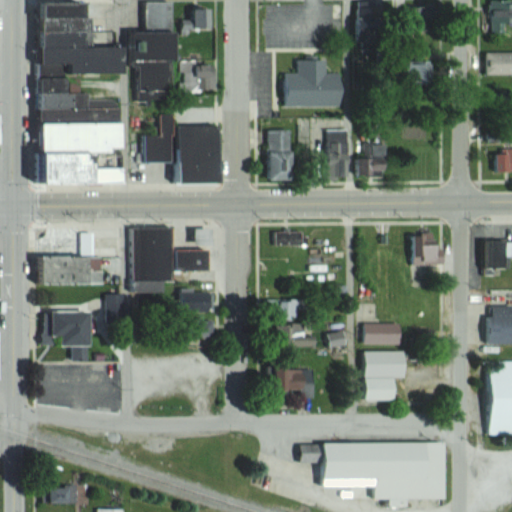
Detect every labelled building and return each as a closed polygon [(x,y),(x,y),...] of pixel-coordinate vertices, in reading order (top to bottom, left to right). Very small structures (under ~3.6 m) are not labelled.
[(511,20),(511,0),(483,0),(483,32),(498,32),(499,20),(511,20)] [(187,27),(199,27),(199,8),(187,8),(187,27)] [(511,51),(479,51),(479,73),(511,73),(511,51)] [(275,106),(333,106),(333,59),(292,59),(292,72),(275,72),(275,106)] [(426,61),(397,61),(397,80),(426,80),(426,61)] [(511,90),(499,91),(499,107),(511,106),(511,90)] [(110,181),(110,122),(99,122),(98,108),(82,108),(82,93),(48,93),(49,181),(110,181)] [(259,179),(284,179),(284,130),(259,130),(259,179)] [(366,158),(352,157),(351,174),(375,175),(377,144),(366,143),(366,158)] [(511,170),(511,148),(487,149),(487,170),(511,170)] [(315,177),(344,177),(344,155),(315,155),(315,177)] [(492,240),(473,240),(473,267),(492,267),(492,240)] [(435,265),(435,249),(405,249),(405,265),(435,265)] [(103,283),(103,256),(48,256),(48,283),(103,283)] [(204,311),(204,291),(171,291),(171,311),(204,311)] [(296,297),(260,297),(260,319),(296,319),(296,297)] [(57,311),(57,347),(97,347),(97,311),(57,311)] [(167,321),(167,343),(207,343),(207,321),(167,321)] [(394,345),(394,322),(357,322),(357,345),(394,345)] [(300,324),(270,324),(270,348),(308,348),(308,333),(300,333),(300,324)] [(336,333),(324,333),(324,345),(336,345),(336,333)] [(355,400),(392,399),(391,351),(355,351),(355,400)] [(511,360),(479,361),(480,435),(511,434),(511,360)] [(294,391),(294,397),(307,397),(307,366),(265,365),(265,391),(294,391)] [(291,443),(292,463),(309,463),(309,479),(364,479),(364,500),(440,499),(440,442),(291,443)] [(78,504),(78,486),(51,486),(51,504),(78,504)]
